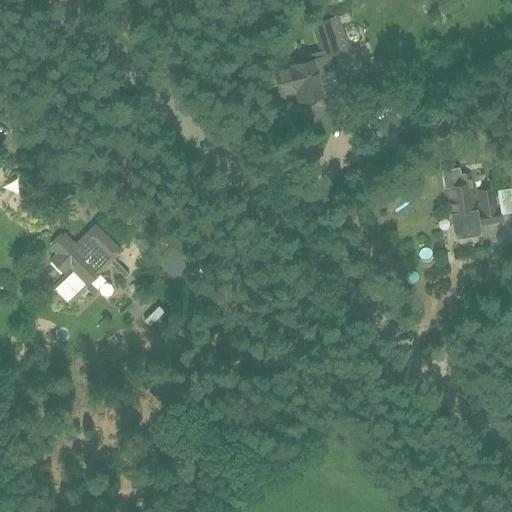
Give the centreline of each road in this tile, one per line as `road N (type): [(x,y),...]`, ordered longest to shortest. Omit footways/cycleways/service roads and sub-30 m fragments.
road 1 (unclassified): [(511,448),(401,350),(65,0)]
road 2 (unknown): [(434,380),(476,314),(511,281)]
